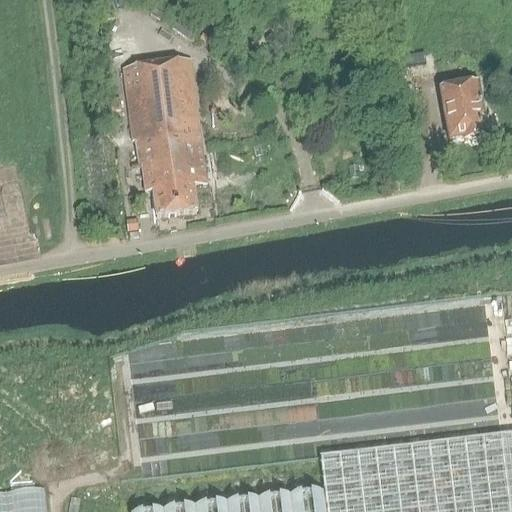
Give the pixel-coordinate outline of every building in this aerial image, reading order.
[(269,48),(252,61),(264,76),(281,63),(269,48)] [(206,188),(190,62),(123,72),(132,145),(135,144),(138,171),(142,170),(145,196),(153,195),(156,221),(196,216),(193,190),(206,188)] [(478,146),(480,142),(483,141),(480,123),(484,122),(478,86),(440,93),(449,144),(464,142),(464,145),(467,144),(471,147),(478,146)] [(120,102),(110,103),(110,116),(121,115),(120,102)] [(136,222),(126,223),(127,235),(137,234),(136,222)] [(324,496),(186,511),(511,511),(511,437),(499,439),(320,460),(324,496)]
